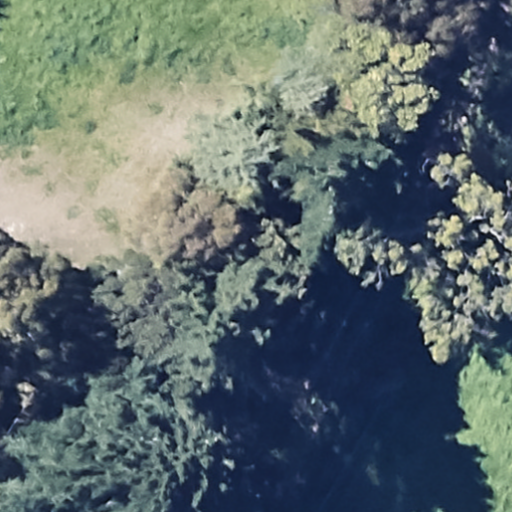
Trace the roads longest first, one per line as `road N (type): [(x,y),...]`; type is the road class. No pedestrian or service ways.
road 1 (residential): [(156,511),(177,209)]
road 2 (residential): [(365,0),(329,27),(177,209)]
road 3 (residential): [(177,209),(0,177)]
